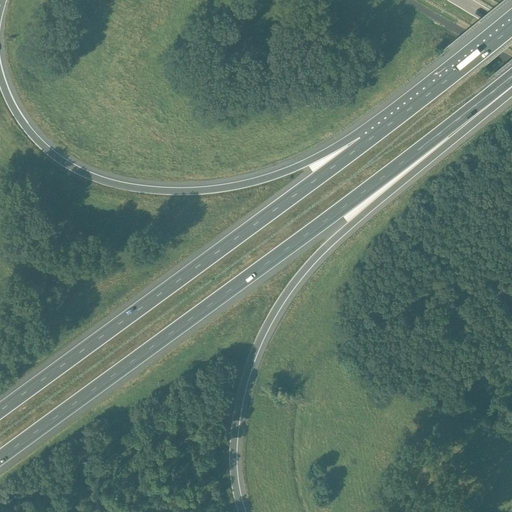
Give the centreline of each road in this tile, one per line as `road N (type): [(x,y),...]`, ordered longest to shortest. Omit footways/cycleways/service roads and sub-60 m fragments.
road 1 (motorway): [(0,458),(504,82)]
road 2 (motorway): [(242,511),(232,468),(239,397),(275,307),(308,262),(504,82)]
road 3 (motorway): [(364,143),(0,408)]
road 4 (motorway): [(364,143),(219,189),(122,185),(49,151),(23,123),(0,71)]
road 5 (motorway): [(511,27),(364,143)]
road 6 (unclassified): [(511,61),(405,0)]
